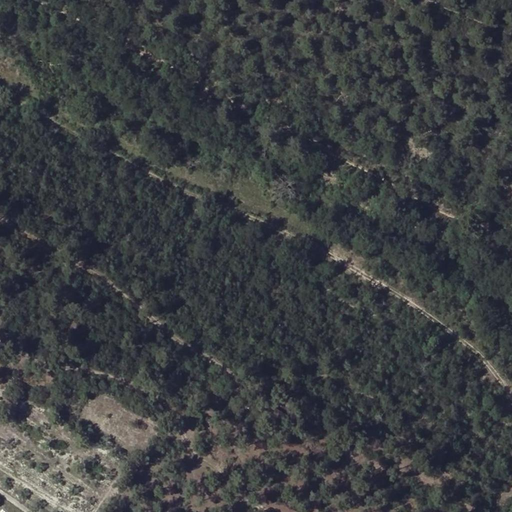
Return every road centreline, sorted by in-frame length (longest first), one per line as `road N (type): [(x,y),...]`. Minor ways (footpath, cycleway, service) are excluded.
road 1 (track): [(511,399),(477,351),(430,315),(340,261),(175,189),(0,90)]
road 2 (track): [(511,251),(480,223),(34,0)]
